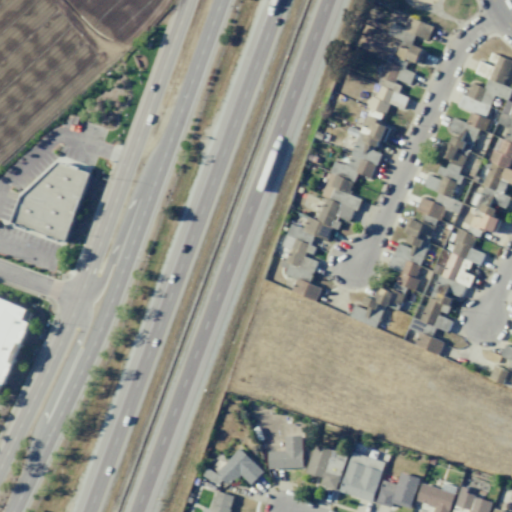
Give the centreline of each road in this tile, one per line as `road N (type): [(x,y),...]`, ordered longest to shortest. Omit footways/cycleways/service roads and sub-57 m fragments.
road 1 (secondary): [(12,511),(111,301),(219,0)]
road 2 (motorway): [(143,511),(339,0)]
road 3 (motorway): [(284,0),(93,511)]
road 4 (secondary): [(188,0),(65,332),(0,465)]
road 5 (residential): [(497,18),(466,39),(359,267)]
